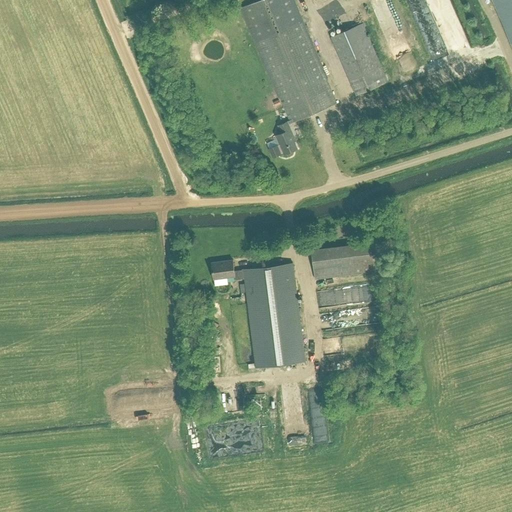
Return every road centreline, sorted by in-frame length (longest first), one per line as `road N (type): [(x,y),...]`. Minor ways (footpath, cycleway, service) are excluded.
road 1 (unclassified): [(185,202),(287,197),(511,131)]
road 2 (track): [(103,0),(185,202)]
road 3 (track): [(0,212),(185,202)]
